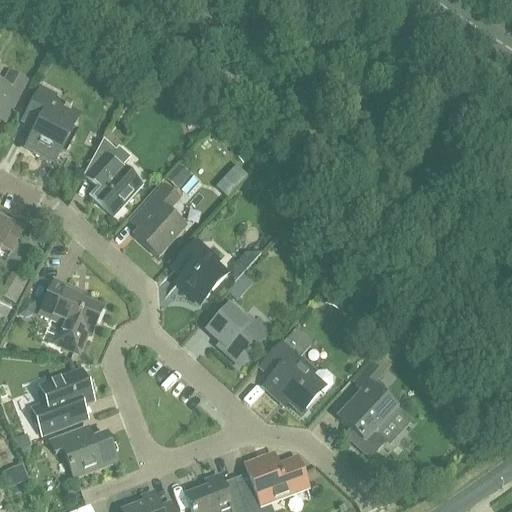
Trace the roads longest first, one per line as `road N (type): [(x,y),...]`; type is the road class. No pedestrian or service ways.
road 1 (residential): [(155,473),(116,369),(129,339),(147,333)]
road 2 (residential): [(370,511),(354,484),(298,441),(247,440)]
road 3 (residential): [(247,440),(216,391),(147,333)]
road 4 (residential): [(147,333),(151,296),(85,240)]
